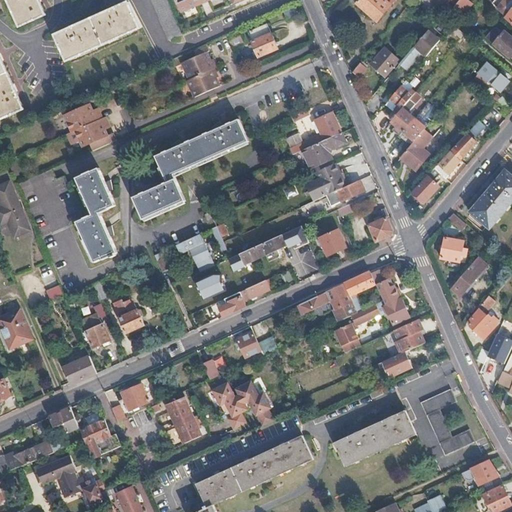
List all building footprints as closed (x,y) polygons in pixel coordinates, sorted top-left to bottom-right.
[(8,0),(20,27),(46,16),(39,0),(8,0)] [(155,6),(168,37),(180,31),(168,0),(155,6)] [(171,0),(186,35),(269,0),(171,0)] [(358,0),(356,3),(377,21),(391,4),(386,0),(358,0)] [(435,10),(423,0),(414,0),(432,14),(435,10)] [(423,0),(435,10),(438,11),(447,0),(451,0),(455,3),(457,0),(423,0)] [(470,3),(466,0),(457,0),(455,3),(455,8),(462,14),(470,3)] [(511,0),(501,0),(498,4),(501,7),(500,9),(509,16),(507,18),(511,22),(511,0)] [(67,61),(140,29),(128,3),(55,36),(67,61)] [(259,57),(278,49),(267,25),(249,33),(259,57)] [(237,30),(226,35),(232,48),(243,44),(237,30)] [(440,41),(427,31),(414,46),(427,56),(440,41)] [(510,58),(511,55),(511,38),(505,32),(494,45),(510,58)] [(220,86),(216,78),(212,70),(215,69),(212,61),(208,53),(210,52),(207,45),(194,52),(197,58),(182,65),(189,80),(186,82),(194,98),(220,86)] [(401,62),(410,52),(406,49),(397,59),(384,48),(380,53),(378,52),(373,57),(375,59),(371,64),(385,76),(399,60),(401,62)] [(0,119),(23,110),(0,56),(0,119)] [(367,66),(361,61),(353,72),(359,77),(366,68),(365,67),(367,66)] [(398,66),(374,93),(380,98),(397,78),(394,77),(401,68),(398,66)] [(501,91),(507,84),(486,66),(477,76),(480,79),(482,76),(501,91)] [(401,109),(414,94),(410,90),(408,93),(401,87),(390,99),(397,106),(395,109),(399,112),(401,109)] [(399,136),(413,119),(409,116),(411,114),(409,112),(415,104),(413,102),(418,97),(414,94),(401,109),(403,110),(392,123),(395,125),(391,129),(399,136)] [(89,143),(92,150),(108,143),(115,140),(112,133),(107,135),(103,128),(99,118),(96,120),(92,109),(89,103),(64,114),(71,131),(75,129),(82,146),(89,143)] [(426,104),(416,116),(413,119),(399,136),(407,142),(410,138),(414,141),(425,129),(433,119),(438,114),(426,104)] [(97,107),(92,109),(96,120),(99,118),(103,128),(109,126),(105,116),(102,117),(97,107)] [(325,140),(342,132),(333,112),(316,119),(318,125),(323,136),(325,140)] [(442,117),(438,114),(433,119),(437,123),(442,117)] [(249,141),(240,119),(157,155),(169,182),(136,197),(145,218),(186,200),(175,174),(249,141)] [(484,127),(479,121),(451,151),(460,160),(476,142),(475,141),(477,139),(474,137),(484,127)] [(318,125),(300,133),(303,141),(317,136),(318,138),(323,136),(318,125)] [(346,143),(342,132),(325,140),(320,142),(291,155),(299,173),(333,159),(330,153),(332,149),(346,143)] [(281,141),(288,156),(291,155),(320,142),(318,138),(317,136),(303,141),(300,133),(281,141)] [(414,141),(400,158),(416,171),(430,155),(414,141)] [(440,174),(446,179),(461,161),(460,160),(451,151),(427,176),(433,181),(440,174)] [(315,172),(326,195),(330,193),(346,186),(336,163),(315,172)] [(95,260),(117,251),(99,210),(115,204),(99,167),(77,177),(92,214),(78,220),(95,260)] [(511,178),(505,172),(487,193),(472,212),(491,228),(511,202),(511,178)] [(427,176),(411,192),(423,204),(439,187),(433,181),(427,176)] [(346,186),(330,193),(333,199),(339,196),(341,200),(345,198),(346,201),(352,199),(351,196),(363,190),(359,180),(346,186)] [(15,237),(30,230),(10,183),(0,186),(0,201),(2,207),(0,208),(0,222),(1,225),(9,222),(15,237)] [(340,215),(340,216),(355,209),(352,203),(337,209),(340,215)] [(369,225),(376,241),(390,235),(392,230),(386,217),(389,216),(386,208),(380,210),(382,215),(381,215),(382,219),(369,225)] [(337,209),(332,212),(334,218),(340,215),(337,209)] [(216,210),(211,212),(213,218),(219,216),(216,210)] [(462,221),(455,215),(451,220),(458,226),(462,221)] [(217,226),(212,229),(216,240),(225,259),(230,257),(223,241),(217,226)] [(302,241),(296,228),(240,253),(244,264),(267,253),(270,259),(277,256),(278,253),(276,249),(292,243),(293,245),(302,241)] [(328,255),(346,247),(338,230),(320,238),(328,255)] [(464,240),(443,236),(439,257),(460,261),(461,254),(467,255),(468,248),(463,246),(464,240)] [(191,248),(201,270),(214,264),(205,242),(191,248)] [(499,252),(490,244),(480,255),(490,263),(499,252)] [(162,251),(157,254),(163,269),(174,264),(169,252),(163,255),(162,251)] [(244,264),(240,253),(235,255),(236,258),(240,265),(244,264)] [(225,259),(220,262),(223,268),(229,265),(228,262),(236,258),(235,255),(230,257),(225,259)] [(478,258),(452,288),(462,296),(487,266),(478,258)] [(379,291),(384,300),(377,303),(357,312),(338,321),(337,321),(344,337),(349,351),(364,344),(358,331),(355,325),(380,314),(381,315),(387,312),(393,324),(410,316),(402,298),(395,285),(393,286),(390,278),(387,280),(382,268),(371,273),(376,283),(379,291)] [(371,273),(371,272),(344,283),(350,295),(376,283),(371,273)] [(227,292),(220,274),(198,283),(205,300),(227,292)] [(239,292),(243,300),(269,289),(266,280),(239,292)] [(101,283),(94,286),(101,300),(103,299),(107,297),(101,283)] [(350,295),(344,283),(327,292),(335,309),(332,310),(338,321),(357,312),(350,295)] [(51,299),(63,294),(59,285),(47,290),(51,299)] [(377,303),(384,300),(379,291),(373,294),(377,303)] [(219,307),(223,316),(245,306),(243,300),(239,292),(234,294),(229,296),(231,300),(229,300),(228,299),(226,301),(227,304),(219,307)] [(179,295),(188,314),(193,312),(184,293),(179,295)] [(496,302),(489,296),(483,304),(489,309),(496,302)] [(113,302),(126,330),(144,322),(137,308),(136,309),(130,298),(123,301),(121,298),(113,302)] [(217,302),(219,307),(227,304),(226,301),(224,298),(217,302)] [(104,316),(107,315),(102,304),(94,307),(99,319),(104,316)] [(480,308),(467,322),(469,324),(482,311),(480,308)] [(34,340),(21,310),(0,319),(0,323),(11,349),(34,340)] [(482,311),(469,324),(485,338),(497,325),(482,311)] [(406,352),(425,343),(423,338),(420,331),(423,330),(418,319),(394,330),(399,341),(396,342),(401,354),(406,352)] [(511,323),(505,320),(500,331),(506,334),(511,323)] [(102,323),(85,330),(92,346),(109,338),(102,323)] [(261,350),(258,343),(252,329),(249,331),(250,334),(238,339),(245,357),(261,350)] [(264,355),(270,352),(264,340),(258,343),(261,350),(264,355)] [(491,350),(486,361),(502,368),(510,350),(495,343),(491,350)] [(479,359),(486,362),(486,361),(491,350),(485,347),(479,359)] [(401,354),(371,367),(373,372),(381,368),(381,370),(387,367),(391,376),(412,366),(406,352),(401,354)] [(67,367),(74,384),(99,373),(92,356),(67,367)] [(210,379),(217,376),(212,363),(204,366),(210,379)] [(511,370),(511,373),(505,371),(501,381),(511,385),(511,390),(511,370)] [(0,400),(12,395),(8,385),(6,386),(4,380),(0,381),(0,400)] [(229,382),(214,390),(221,404),(226,402),(229,409),(233,416),(228,418),(233,429),(247,422),(242,412),(248,409),(245,403),(250,401),(253,408),(257,415),(262,425),(274,420),(269,409),(271,408),(264,393),(259,396),(252,381),(237,389),(240,395),(236,397),(229,382)] [(149,402),(141,384),(122,393),(130,410),(149,402)] [(446,455),(475,441),(470,429),(453,436),(440,409),(457,402),(452,389),(422,403),(446,455)] [(182,392),(165,400),(167,404),(184,396),(182,392)] [(184,443),(202,435),(184,396),(167,404),(184,443)] [(250,401),(245,403),(248,409),(248,411),(253,408),(250,401)] [(226,402),(221,404),(224,411),(229,409),(226,402)] [(120,405),(112,409),(118,421),(125,418),(120,405)] [(56,426),(75,417),(71,406),(51,415),(56,426)] [(346,466),(417,434),(406,410),(335,442),(346,466)] [(86,428),(81,430),(93,459),(123,445),(117,433),(113,435),(105,419),(102,420),(99,413),(83,419),(87,427),(86,427),(86,428)] [(47,432),(38,436),(41,444),(46,455),(66,446),(61,435),(51,440),(47,432)] [(218,511),(215,504),(314,459),(303,435),(197,483),(207,505),(205,506),(206,509),(199,511),(218,511)] [(12,470),(46,455),(41,444),(17,455),(15,451),(6,456),(12,470)] [(74,469),(76,469),(69,452),(38,465),(45,480),(58,475),(60,480),(58,481),(64,495),(84,486),(90,500),(102,495),(104,499),(109,497),(101,477),(96,478),(95,476),(79,482),(74,469)] [(12,470),(6,456),(5,453),(0,455),(0,465),(4,474),(12,470)] [(499,476),(489,461),(471,469),(478,483),(481,482),(483,484),(499,476)] [(502,485),(484,494),(487,501),(491,511),(500,511),(511,507),(511,505),(502,485)] [(126,511),(140,511),(143,511),(133,487),(118,493),(126,511)] [(440,511),(442,511),(455,505),(448,491),(427,501),(428,503),(431,511),(440,511)] [(376,511),(399,511),(396,504),(395,503),(376,511)] [(415,509),(416,511),(431,511),(428,503),(415,509)]
